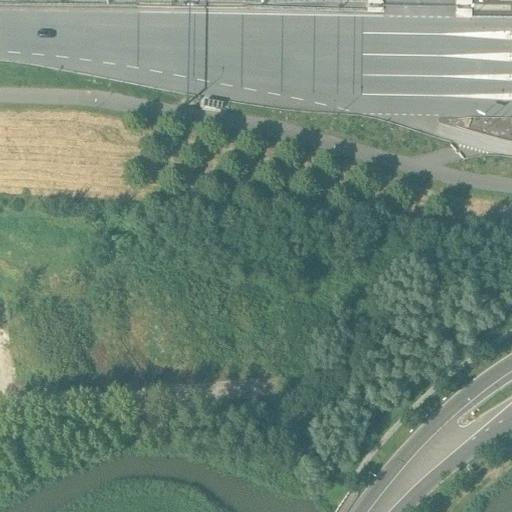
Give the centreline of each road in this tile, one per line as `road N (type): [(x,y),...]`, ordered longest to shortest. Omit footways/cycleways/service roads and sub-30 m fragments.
road 1 (primary): [(255,41),(361,86),(511,88)]
road 2 (primary): [(255,41),(364,67),(511,67)]
road 3 (primary): [(255,41),(363,25),(511,24)]
road 4 (primary): [(255,41),(511,45)]
road 5 (primary): [(0,23),(255,41)]
road 6 (tertiary): [(511,362),(440,420),(404,477)]
road 7 (tertiary): [(404,477),(511,417)]
